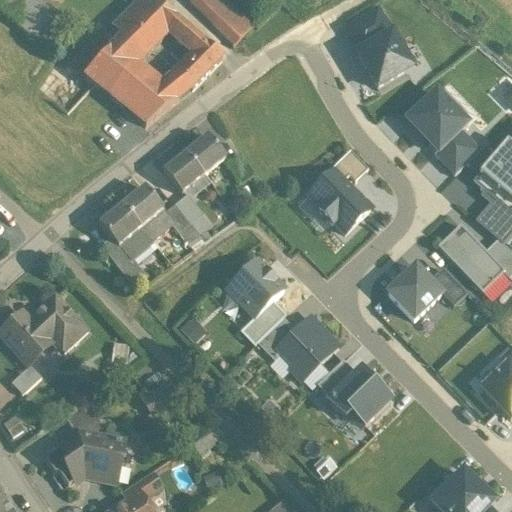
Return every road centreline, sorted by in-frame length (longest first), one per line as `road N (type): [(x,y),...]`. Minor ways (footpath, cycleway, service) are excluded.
road 1 (track): [(303,511),(84,281),(0,206)]
road 2 (residential): [(0,285),(198,115),(294,48)]
road 3 (residential): [(294,48),(346,142),(404,208),(403,228),(342,290),(339,315)]
road 4 (residential): [(339,315),(511,493)]
